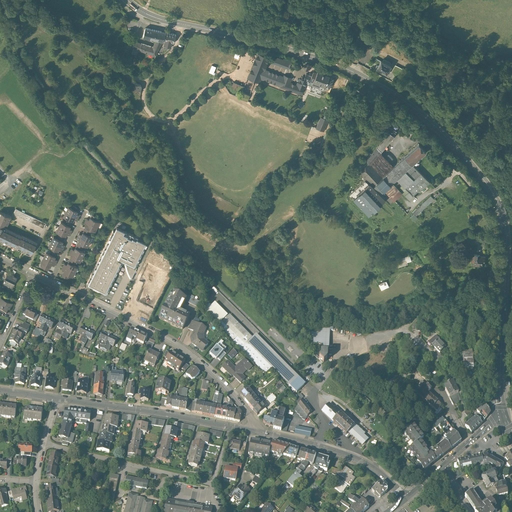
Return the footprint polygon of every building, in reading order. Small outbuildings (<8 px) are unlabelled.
[(156,58),(163,43),(165,34),(144,29),(142,39),(155,43),(153,49),(135,43),(132,57),(137,59),(139,54),(156,58)] [(177,37),(165,34),(163,43),(164,43),(163,49),(170,50),(172,45),(174,46),(177,37)] [(255,55),(247,80),(258,85),(259,85),(261,80),(265,70),(269,58),(256,53),(255,55)] [(271,57),(269,62),(288,69),(291,62),(284,59),(283,61),(277,58),(276,59),(271,57)] [(376,69),(380,62),(376,60),(372,67),(376,69)] [(386,77),(391,68),(381,62),(380,62),(376,69),(375,70),(386,77)] [(283,77),(265,70),(261,80),(280,87),(280,89),(301,97),(304,90),(305,90),(307,86),(319,91),(320,88),(329,91),(334,81),(329,79),(330,78),(318,73),(317,75),(314,73),(313,76),(310,75),(309,76),(306,76),(304,82),(299,80),(297,86),(290,83),(292,79),(284,76),(283,77)] [(142,88),(132,84),(129,90),(139,93),(142,88)] [(242,93),(244,87),(236,84),(234,90),(239,92),(242,93)] [(249,96),(242,93),(239,92),(237,98),(247,102),(249,96)] [(321,120),(316,130),(324,134),(330,119),(325,117),(323,121),(321,120)] [(383,121),(380,126),(394,135),(397,131),(383,121)] [(381,152),(394,135),(389,131),(376,148),(381,152)] [(403,156),(411,164),(425,151),(418,143),(403,156)] [(371,165),(381,152),(376,148),(366,160),(367,161),(371,165)] [(393,166),(381,152),(371,165),(381,177),(382,176),(393,166)] [(390,184),(411,164),(403,156),(393,166),(382,176),(390,184)] [(381,177),(371,165),(367,161),(357,171),(365,180),(368,183),(369,182),(372,185),(374,183),(381,177)] [(429,182),(411,164),(390,184),(382,191),(379,193),(384,199),(389,204),(401,193),(410,202),(415,197),(414,195),(418,190),(420,191),(429,182)] [(382,191),(390,184),(382,176),(381,177),(374,183),(382,191)] [(384,199),(379,193),(372,185),(369,182),(368,183),(365,180),(349,194),(367,214),(384,199)] [(382,191),(374,183),(372,185),(379,193),(382,191)] [(430,195),(412,213),(413,214),(415,217),(433,199),(430,195)] [(68,205),(65,211),(76,215),(78,210),(68,205)] [(46,224),(15,208),(13,213),(44,229),(46,224)] [(12,216),(0,210),(0,225),(6,228),(12,216)] [(73,221),(76,215),(65,211),(63,216),(73,221)] [(90,216),(87,221),(98,226),(100,221),(90,216)] [(60,221),(58,226),(68,231),(71,225),(60,221)] [(95,231),(98,226),(87,221),(85,226),(95,231)] [(0,225),(0,241),(14,248),(21,235),(6,228),(0,225)] [(66,236),(68,231),(58,226),(55,231),(66,236)] [(115,229),(88,284),(105,292),(121,259),(135,265),(145,243),(115,229)] [(82,231),(79,236),(90,241),(92,236),(82,231)] [(31,256),(37,243),(21,235),(14,248),(31,256)] [(87,247),(90,241),(79,236),(77,242),(87,247)] [(53,237),(50,242),(61,247),(63,241),(53,237)] [(58,252),(61,247),(50,242),(48,247),(58,252)] [(75,247),(73,253),(83,258),(86,252),(75,247)] [(45,252),(42,258),(53,262),(55,257),(45,252)] [(81,263),(83,258),(73,253),(70,258),(81,263)] [(408,263),(407,262),(411,260),(409,254),(388,261),(391,269),(408,263)] [(473,255),(473,267),(485,267),(485,255),(473,255)] [(50,268),(53,262),(42,258),(40,263),(50,268)] [(67,262),(65,268),(75,273),(78,267),(67,262)] [(149,263),(144,274),(139,272),(126,303),(150,313),(161,286),(167,288),(173,272),(149,263)] [(73,278),(75,273),(65,268),(62,273),(73,278)] [(17,278),(7,273),(2,284),(12,289),(17,278)] [(377,283),(380,289),(389,285),(386,278),(377,283)] [(187,298),(172,291),(158,319),(184,332),(192,315),(181,310),(185,301),(187,298)] [(188,296),(187,298),(185,301),(198,307),(201,302),(188,296)] [(13,305),(0,298),(0,311),(8,316),(13,305)] [(28,309),(25,317),(33,321),(37,313),(28,309)] [(253,336),(230,313),(222,321),(237,336),(244,344),(247,342),(253,336)] [(39,330),(42,332),(48,318),(42,315),(38,323),(41,324),(39,330)] [(55,321),(48,318),(42,332),(45,333),(47,327),(51,329),(55,321)] [(57,328),(64,331),(68,324),(61,321),(57,328)] [(22,322),(19,329),(26,332),(29,326),(22,322)] [(205,341),(203,337),(207,329),(192,322),(189,329),(194,332),(191,338),(191,345),(202,353),(209,344),(205,341)] [(74,327),(68,324),(64,331),(71,335),(74,327)] [(79,342),(82,344),(88,330),(82,327),(78,335),(81,337),(79,342)] [(320,353),(327,353),(328,349),(329,349),(330,329),(320,328),(319,333),(310,332),(309,338),(313,338),(313,345),(321,346),(320,353)] [(139,333),(132,329),(128,337),(136,342),(139,333)] [(14,330),(9,341),(18,345),(23,334),(14,330)] [(95,333),(88,330),(82,344),(85,345),(88,340),(91,341),(95,333)] [(99,347),(104,349),(110,336),(103,333),(99,341),(101,342),(99,347)] [(148,337),(139,333),(136,342),(143,345),(148,337)] [(299,377),(256,333),(253,336),(247,342),(272,367),(290,386),(299,377)] [(117,339),(110,336),(104,349),(109,352),(111,347),(113,347),(117,339)] [(265,374),(272,367),(247,342),(244,344),(237,336),(232,341),(265,374)] [(433,346),(438,341),(439,340),(436,336),(428,343),(432,347),(433,346)] [(156,341),(150,338),(146,348),(151,351),(156,341)] [(445,348),(438,341),(433,346),(439,354),(445,348)] [(219,348),(217,346),(209,355),(216,360),(217,359),(220,362),(226,355),(223,353),(226,349),(222,345),(219,348)] [(160,355),(149,350),(144,362),(155,367),(160,355)] [(172,352),(165,363),(178,373),(186,362),(172,352)] [(0,359),(0,364),(7,368),(12,357),(4,353),(0,359)] [(327,353),(320,353),(320,357),(318,359),(323,364),(327,359),(327,353)] [(471,355),(461,356),(463,372),(472,372),(471,355)] [(244,360),(235,369),(242,376),(251,366),(244,360)] [(245,379),(242,376),(235,369),(228,362),(222,368),(231,377),(232,376),(240,384),(245,379)] [(200,374),(193,368),(186,376),(193,382),(200,374)] [(124,373),(112,372),(110,382),(123,384),(124,373)] [(96,373),(93,395),(103,396),(106,375),(96,373)] [(24,385),(25,376),(15,375),(13,384),(24,385)] [(40,377),(32,376),(31,386),(39,387),(40,377)] [(56,378),(46,377),(45,389),(54,390),(56,378)] [(72,382),(61,380),(59,391),(71,392),(72,382)] [(171,383),(158,380),(155,393),(169,395),(171,383)] [(88,382),(78,381),(77,394),(87,395),(88,382)] [(203,381),(201,390),(208,391),(209,382),(203,381)] [(452,382),(444,387),(449,397),(458,393),(452,382)] [(284,383),(277,387),(281,393),(288,389),(284,383)] [(135,384),(128,384),(127,397),(134,397),(135,384)] [(422,386),(416,393),(432,407),(437,401),(428,393),(431,389),(425,384),(422,386)] [(189,390),(180,389),(177,400),(182,400),(186,402),(189,390)] [(150,391),(139,390),(138,401),(149,402),(150,391)] [(241,396),(246,401),(253,395),(249,390),(241,396)] [(272,403),(278,399),(273,393),(268,398),(272,403)] [(458,393),(449,397),(453,405),(460,401),(458,393)] [(246,401),(250,406),(257,400),(253,395),(246,401)] [(166,408),(173,410),(175,399),(168,398),(166,408)] [(173,410),(180,411),(182,400),(177,400),(175,399),(173,410)] [(180,411),(187,412),(189,402),(186,402),(182,400),(180,411)] [(250,406),(254,411),(262,405),(257,400),(250,406)] [(312,412),(302,400),(294,407),(304,419),(312,412)] [(437,401),(432,407),(436,411),(441,405),(437,401)] [(484,403),(479,407),(476,410),(478,413),(479,414),(481,411),(484,413),(483,414),(487,417),(490,412),(484,403)] [(204,405),(196,404),(194,413),(202,415),(204,405)] [(339,415),(329,404),(322,412),(333,422),(339,415)] [(18,408),(0,405),(0,418),(16,420),(18,408)] [(266,410),(262,405),(254,411),(258,416),(266,410)] [(475,416),(478,413),(476,410),(479,407),(477,405),(471,412),(475,416)] [(227,410),(215,408),(213,417),(225,419),(227,410)] [(284,420),(279,419),(279,417),(282,418),(285,410),(279,408),(278,413),(274,428),(273,428),(276,429),(281,430),(284,420)] [(44,411),(26,409),(24,421),(43,423),(44,411)] [(64,410),(63,417),(74,421),(90,423),(91,414),(64,410)] [(235,412),(227,410),(225,419),(233,421),(235,412)] [(278,413),(272,411),(270,419),(264,418),(263,421),(263,422),(266,425),(268,426),(274,428),(278,413)] [(240,422),(242,413),(235,412),(233,421),(240,422)] [(478,413),(475,416),(481,423),(484,419),(479,414),(478,413)] [(354,427),(341,414),(339,415),(333,422),(346,435),(348,433),(362,447),(368,441),(354,427)] [(465,425),(471,432),(481,423),(475,416),(470,420),(465,425)] [(71,429),(74,421),(63,417),(62,426),(71,429)] [(119,419),(105,417),(104,427),(115,429),(118,429),(119,419)] [(435,429),(439,426),(445,421),(442,417),(434,423),(432,421),(430,423),(435,429)] [(164,428),(165,422),(150,419),(149,426),(164,428)] [(453,430),(445,421),(439,426),(446,435),(453,430)] [(149,426),(136,424),(134,432),(141,434),(148,434),(149,426)] [(192,426),(181,424),(179,431),(191,433),(192,426)] [(62,426),(58,438),(66,441),(71,429),(62,426)] [(313,431),(296,426),(294,434),(311,438),(313,431)] [(403,434),(407,438),(416,430),(413,426),(403,434)] [(102,427),(101,435),(113,437),(114,437),(115,429),(104,427),(102,427)] [(178,430),(166,428),(164,437),(172,438),(177,439),(178,430)] [(419,434),(416,430),(407,438),(410,442),(419,434)] [(443,438),(444,440),(451,448),(461,440),(453,430),(446,435),(443,438)] [(437,431),(433,435),(436,439),(438,438),(439,440),(442,438),(437,431)] [(134,432),(132,440),(140,441),(141,434),(134,432)] [(210,437),(198,434),(196,443),(206,445),(208,446),(210,437)] [(423,438),(419,434),(410,442),(413,446),(419,441),(423,438)] [(101,435),(99,435),(98,442),(110,444),(112,444),(113,437),(101,435)] [(163,437),(161,444),(171,446),(172,438),(164,437),(163,437)] [(139,449),(140,441),(132,440),(131,447),(139,449)] [(260,442),(251,440),(248,454),(268,458),(270,452),(272,445),(263,443),(263,442),(262,442),(261,441),(260,442)] [(442,455),(451,448),(444,440),(436,447),(442,455)] [(243,444),(231,441),(229,452),(240,454),(243,444)] [(410,449),(413,453),(423,445),(419,441),(413,446),(410,449)] [(97,442),(96,451),(109,453),(110,444),(98,442),(97,442)] [(289,447),(273,442),(272,445),(270,452),(270,453),(282,457),(283,455),(289,447)] [(193,451),(204,453),(206,445),(196,443),(195,443),(193,451)] [(169,454),(171,446),(161,444),(160,452),(169,454)] [(33,446),(22,445),(21,453),(33,454),(33,446)] [(413,453),(416,456),(426,449),(423,445),(413,453)] [(127,456),(133,457),(133,459),(141,461),(142,454),(138,454),(139,449),(131,447),(129,447),(127,456)] [(298,450),(289,447),(283,455),(295,459),(298,450)] [(435,461),(442,455),(436,447),(428,452),(435,461)] [(416,456),(419,460),(428,452),(426,449),(416,456)] [(202,461),(204,453),(193,451),(192,450),(191,458),(202,461)] [(160,452),(158,452),(156,461),(168,463),(169,454),(160,452)] [(310,454),(303,452),(299,462),(307,465),(310,454)] [(435,461),(428,452),(419,460),(417,461),(424,470),(435,461)] [(50,453),(48,465),(60,468),(62,456),(50,453)] [(481,453),(464,457),(466,466),(471,464),(472,466),(481,464),(483,463),(481,453)] [(487,453),(481,453),(483,463),(481,464),(481,468),(489,469),(490,462),(487,460),(487,453)] [(499,459),(487,453),(487,460),(490,462),(495,465),(499,459)] [(317,457),(310,454),(307,465),(314,467),(317,457)] [(28,458),(17,458),(17,467),(28,467),(28,458)] [(190,458),(188,467),(200,470),(202,461),(191,458),(190,458)] [(333,462),(319,458),(315,470),(329,474),(333,462)] [(8,460),(0,459),(0,469),(8,470),(8,460)] [(504,462),(499,459),(495,465),(494,466),(499,470),(504,462)] [(57,480),(60,468),(48,465),(45,477),(57,480)] [(356,480),(352,478),(354,474),(343,467),(337,477),(344,481),(343,483),(351,488),(356,480)] [(237,470),(223,468),(221,480),(235,483),(237,470)] [(495,471),(492,470),(481,476),(486,488),(492,484),(490,480),(495,477),(497,474),(495,471)] [(110,473),(104,497),(112,499),(118,476),(110,473)] [(147,480),(124,474),(122,483),(145,488),(147,480)] [(304,481),(296,475),(288,485),(291,488),(295,491),(304,481)] [(323,475),(316,484),(321,487),(328,479),(323,475)] [(497,494),(507,492),(505,480),(498,482),(497,487),(496,488),(497,494)] [(348,488),(340,482),(335,490),(343,495),(348,488)] [(389,489),(382,482),(372,491),(375,494),(377,493),(380,497),(389,489)] [(249,490),(239,483),(231,494),(240,501),(249,490)] [(287,484),(282,490),(286,493),(291,488),(288,485),(287,484)] [(45,488),(46,501),(59,500),(58,487),(45,488)] [(11,507),(6,488),(0,489),(0,499),(3,509),(11,507)] [(25,488),(12,491),(14,500),(22,498),(23,503),(28,501),(25,488)] [(472,491),(464,497),(474,511),(496,511),(495,509),(496,508),(490,499),(482,505),(472,491)] [(150,511),(153,503),(128,496),(124,511),(150,511)] [(211,511),(213,508),(193,505),(194,503),(187,502),(187,503),(165,499),(162,511),(211,511)] [(59,511),(59,500),(46,501),(47,511),(59,511)] [(364,501),(358,506),(363,511),(366,511),(371,508),(364,501)]
